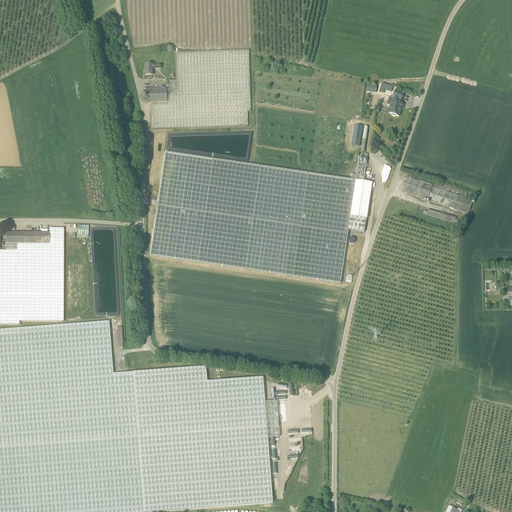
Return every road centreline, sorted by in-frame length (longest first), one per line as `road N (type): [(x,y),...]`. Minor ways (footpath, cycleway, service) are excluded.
road 1 (unclassified): [(334,381),(371,240),(461,0)]
road 2 (unclassified): [(334,381),(155,352),(148,346),(142,226)]
road 3 (unclassified): [(142,226),(148,135),(118,0)]
road 4 (unclassified): [(0,221),(142,226)]
road 5 (track): [(118,4),(0,78)]
road 6 (unclassified): [(333,511),(334,381)]
